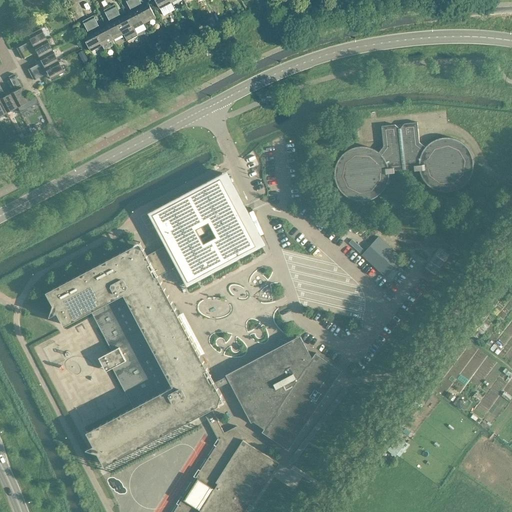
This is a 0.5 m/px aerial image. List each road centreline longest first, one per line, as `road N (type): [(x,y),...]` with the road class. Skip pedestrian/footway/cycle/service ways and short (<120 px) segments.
road 1 (secondary): [(0,216),(320,56),(428,36),(511,40)]
road 2 (unclassified): [(312,511),(511,230)]
